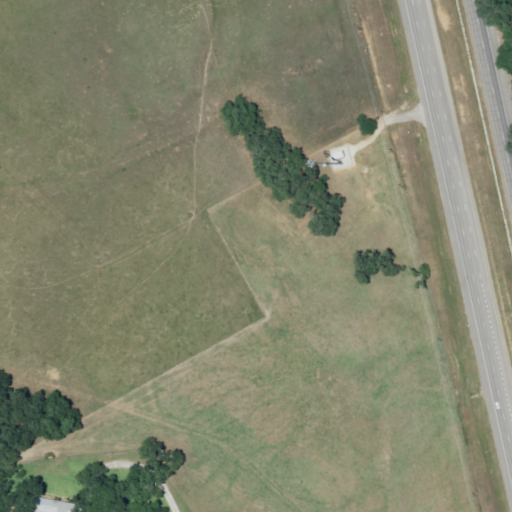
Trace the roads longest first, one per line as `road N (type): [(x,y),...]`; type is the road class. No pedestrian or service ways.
road 1 (primary): [(394,0),(511,483)]
road 2 (primary): [(511,153),(479,0)]
